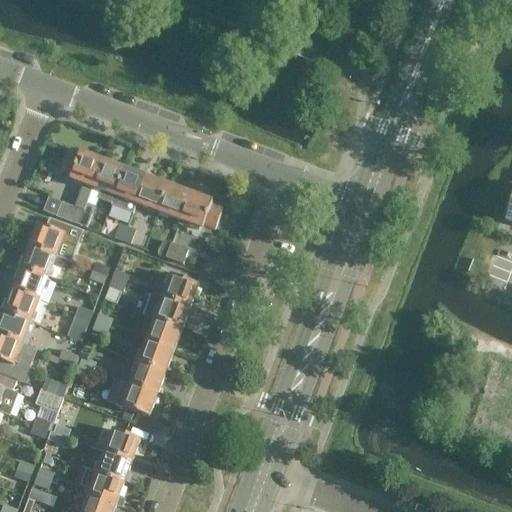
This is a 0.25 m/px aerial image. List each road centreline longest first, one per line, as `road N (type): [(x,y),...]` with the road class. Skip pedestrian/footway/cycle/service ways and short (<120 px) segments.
road 1 (residential): [(159,511),(285,180)]
road 2 (secondary): [(263,473),(362,207)]
road 3 (secondary): [(285,180),(45,87)]
road 4 (secondary): [(362,207),(441,0)]
road 5 (residential): [(0,208),(45,87)]
